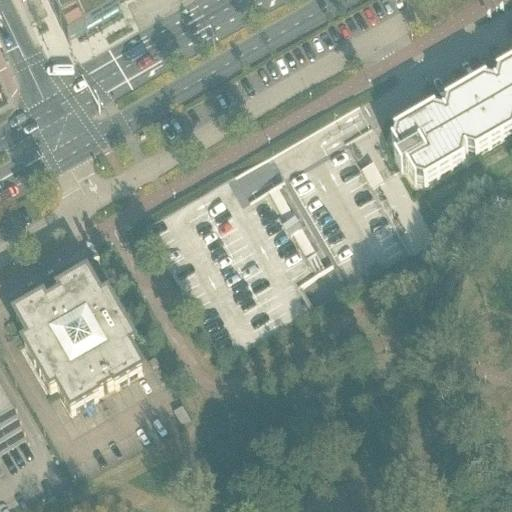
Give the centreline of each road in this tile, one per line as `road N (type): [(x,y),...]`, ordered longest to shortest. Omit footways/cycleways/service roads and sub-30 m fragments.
road 1 (unclassified): [(95,201),(413,18)]
road 2 (secondary): [(69,155),(351,0)]
road 3 (secondary): [(242,0),(47,112)]
